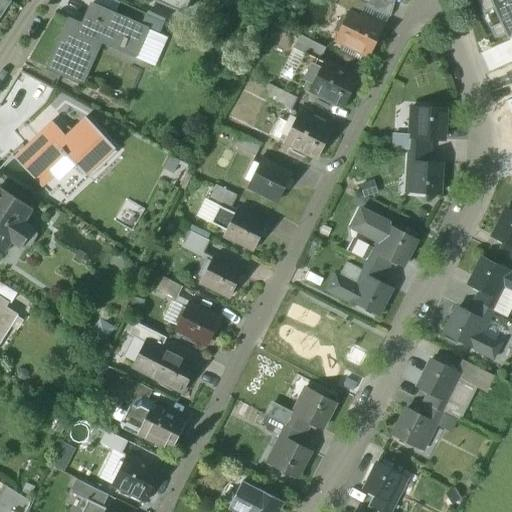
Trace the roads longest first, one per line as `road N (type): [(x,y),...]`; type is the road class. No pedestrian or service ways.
road 1 (residential): [(485,175),(320,511)]
road 2 (residential): [(447,0),(489,121),(485,175)]
